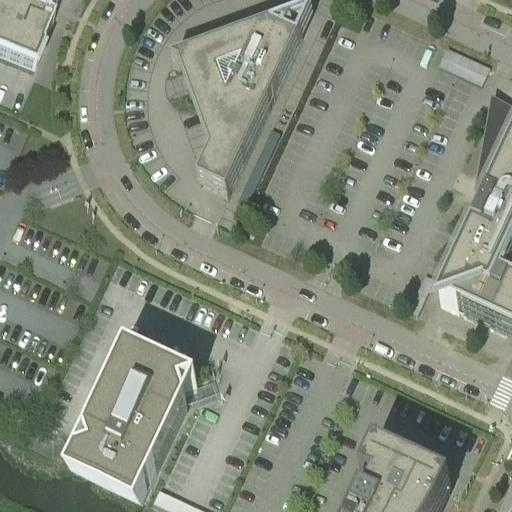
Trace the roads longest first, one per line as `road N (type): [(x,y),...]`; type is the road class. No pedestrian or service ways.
road 1 (residential): [(141,0),(111,53),(101,97),(108,148),(132,195),(195,243),(511,401)]
road 2 (residential): [(511,53),(394,0)]
